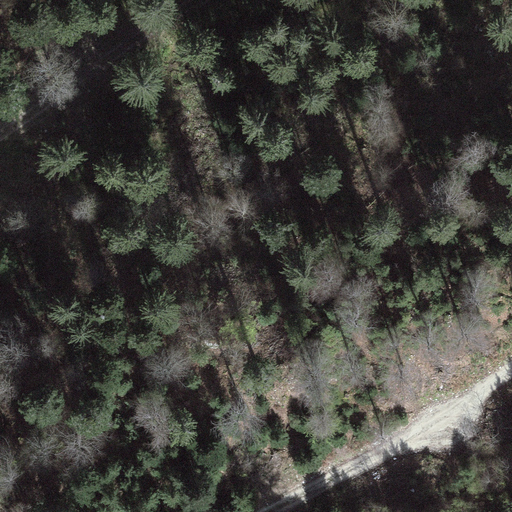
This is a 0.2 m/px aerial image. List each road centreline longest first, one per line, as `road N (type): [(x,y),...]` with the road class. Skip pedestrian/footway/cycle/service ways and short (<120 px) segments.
road 1 (track): [(195,511),(511,360)]
road 2 (track): [(179,0),(0,101)]
